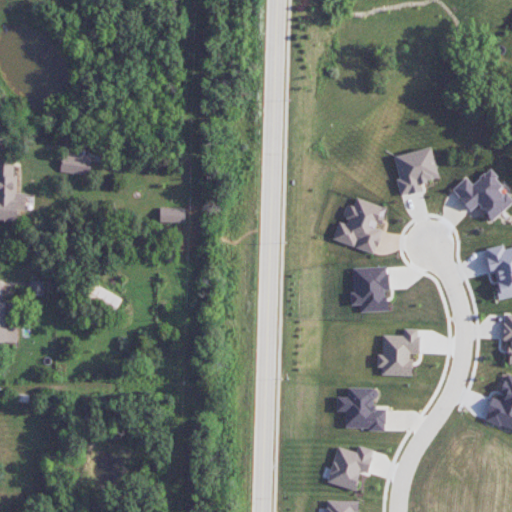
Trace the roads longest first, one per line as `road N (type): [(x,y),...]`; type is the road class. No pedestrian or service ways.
road 1 (tertiary): [(261,511),(276,0)]
road 2 (residential): [(396,511),(403,469),(452,394),(462,355),(457,298),(430,243)]
